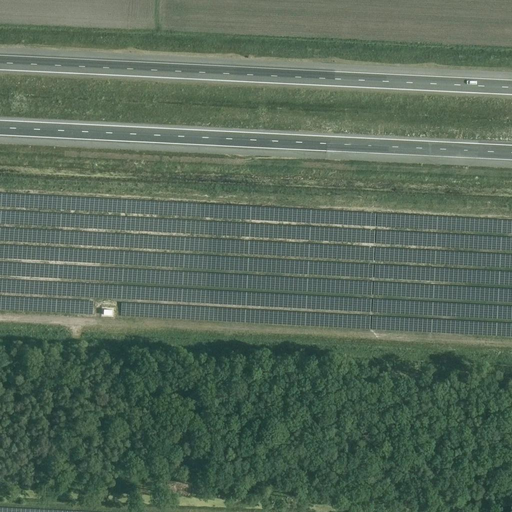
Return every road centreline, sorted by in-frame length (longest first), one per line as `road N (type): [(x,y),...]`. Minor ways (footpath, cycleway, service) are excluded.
road 1 (motorway): [(511,88),(0,63)]
road 2 (motorway): [(0,128),(511,153)]
